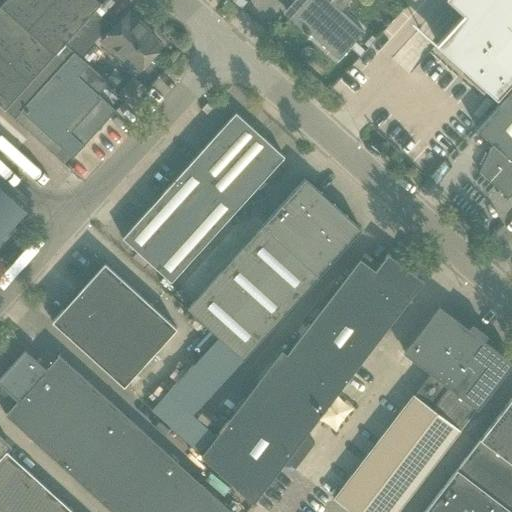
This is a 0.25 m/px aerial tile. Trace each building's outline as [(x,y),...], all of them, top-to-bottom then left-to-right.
[(5,0),(0,6),(0,10),(25,33),(55,0),(5,0)] [(55,0),(25,33),(52,58),(64,44),(94,11),(100,4),(95,0),(55,0)] [(304,0),(290,17),(306,31),(304,33),(308,37),(310,34),(338,61),(349,48),(363,32),(340,12),(346,6),(345,0),(304,0)] [(511,0),(446,0),(463,15),(438,43),(464,67),(460,72),(468,79),(483,92),(487,88),(498,99),(511,84),(511,83),(511,0)] [(52,58),(25,33),(0,10),(0,56),(29,83),(52,58)] [(113,30),(94,11),(64,44),(80,58),(102,34),(106,37),(102,42),(136,73),(160,46),(147,34),(149,32),(128,13),(113,30)] [(102,126),(115,111),(97,95),(108,83),(80,58),(64,44),(52,58),(29,83),(4,110),(14,119),(21,112),(72,158),(97,131),(99,131),(102,128),(102,126)] [(0,106),(4,110),(29,83),(0,56),(0,106)] [(493,186),(511,164),(511,89),(476,130),(492,145),(478,172),(493,186)] [(171,283),(284,157),(235,113),(122,238),(171,283)] [(511,164),(493,186),(508,199),(511,196),(511,164)] [(243,361),(347,245),(361,230),(304,179),(187,309),(243,361)] [(0,236),(0,235),(0,234),(22,210),(0,190),(0,236)] [(423,281),(387,254),(375,270),(359,259),(286,354),(281,350),(200,456),(253,504),(423,281)] [(124,388),(177,330),(104,264),(51,322),(124,388)] [(429,372),(334,499),(350,511),(396,511),(481,403),(500,379),(511,363),(511,362),(484,341),(488,336),(472,324),(468,329),(439,307),(427,323),(403,353),(429,372)] [(45,370),(24,352),(11,366),(77,427),(104,397),(58,355),(45,370)] [(168,419),(198,369),(185,361),(155,411),(168,419)] [(77,427),(11,366),(0,378),(0,383),(18,400),(5,415),(112,511),(129,511),(175,462),(104,397),(77,427)] [(511,397),(481,438),(511,462),(511,397)] [(0,489),(25,511),(73,511),(7,452),(11,447),(0,437),(0,489)] [(511,511),(511,462),(481,438),(423,511),(511,511)] [(231,511),(175,462),(129,511),(231,511)] [(0,511),(25,511),(0,489),(0,511)]
